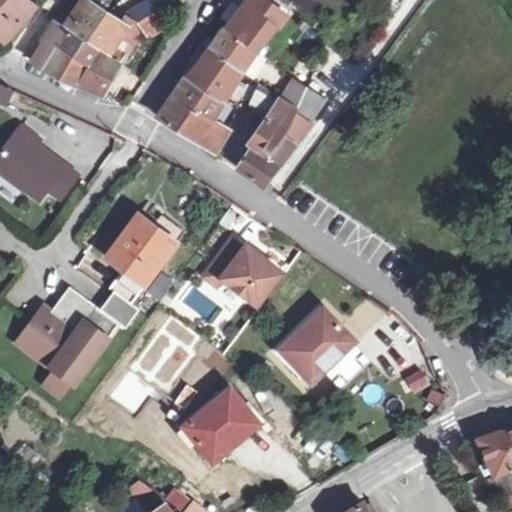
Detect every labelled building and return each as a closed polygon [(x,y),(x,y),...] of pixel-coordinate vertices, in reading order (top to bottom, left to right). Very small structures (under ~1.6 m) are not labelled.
[(0,0),(0,36),(9,43),(37,9),(26,0),(0,0)] [(257,52),(284,19),(276,12),(282,4),(277,0),(250,0),(225,32),(255,51),(257,52)] [(122,25),(150,8),(145,2),(136,8),(131,2),(113,18),(85,3),(67,36),(95,50),(106,56),(121,25),(122,25)] [(109,57),(106,56),(95,50),(85,67),(56,53),(46,70),(48,71),(101,97),(132,36),(138,27),(142,34),(167,19),(157,3),(150,8),(122,25),(125,27),(109,57)] [(286,6),(282,4),(276,12),(284,19),(291,11),(286,6)] [(31,62),(46,70),(56,53),(67,36),(55,27),(54,28),(31,62)] [(217,39),(207,51),(242,72),(255,51),(225,32),(223,31),(217,39)] [(67,36),(56,53),(85,67),(95,50),(67,36)] [(187,78),(226,98),(242,72),(207,51),(197,64),(187,78)] [(174,96),(214,118),(226,98),(187,78),(180,87),(174,96)] [(300,105),(309,87),(297,78),(286,97),(300,105)] [(250,105),(264,114),(287,130),(300,105),(286,97),(261,82),(250,105)] [(0,100),(9,104),(14,91),(0,85),(0,100)] [(330,101),(325,97),(309,87),(300,105),(287,130),(272,161),(252,148),(239,166),(267,186),(330,101)] [(231,127),(214,118),(174,96),(168,105),(162,114),(159,120),(194,138),(215,150),(218,146),(221,148),(231,133),(228,131),(231,127)] [(248,145),(252,148),(272,161),(287,130),(264,114),(260,120),(264,123),(258,132),(248,145)] [(253,127),(258,132),(264,123),(260,120),(253,127)] [(33,137),(21,128),(0,155),(0,171),(38,200),(47,189),(60,198),(76,175),(31,141),(33,137)] [(124,269),(147,285),(180,241),(151,220),(141,213),(109,257),(124,269)] [(157,213),(151,220),(180,241),(186,233),(157,213)] [(225,279),(262,307),(287,273),(267,258),(249,245),(246,249),(234,240),(207,277),(219,286),(225,279)] [(124,269),(117,278),(141,294),(147,285),(124,269)] [(148,289),(158,299),(173,283),(163,273),(148,289)] [(117,290),(133,303),(141,294),(117,278),(111,286),(117,290)] [(133,303),(117,290),(103,309),(72,287),(52,313),(55,316),(49,324),(39,317),(21,342),(76,383),(121,323),(128,328),(142,309),(133,303)] [(45,308),(39,317),(49,324),(55,316),(52,313),(45,308)] [(325,308),(283,350),(314,382),(326,370),(342,386),(370,359),(354,343),(356,341),(346,330),(325,308)] [(422,371),(405,379),(412,393),(429,385),(422,371)] [(230,389),(183,426),(210,461),(257,423),(230,389)] [(444,397),(431,391),(426,403),(439,409),(444,397)] [(511,454),(505,431),(504,429),(498,431),(481,438),(496,476),(487,479),(498,500),(511,494),(511,454)] [(207,511),(191,499),(182,510),(184,511),(207,511)] [(369,511),(364,500),(346,511),(345,511),(369,511)]
